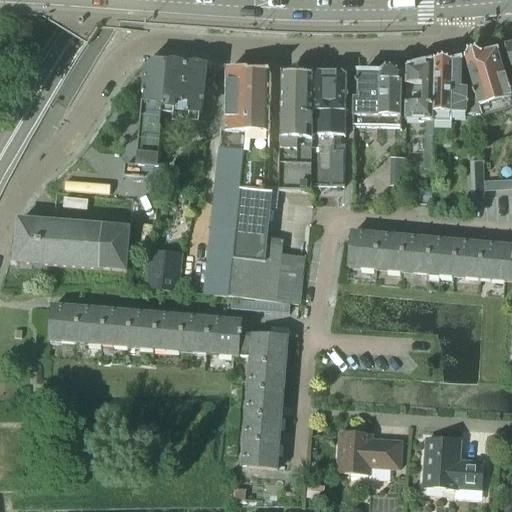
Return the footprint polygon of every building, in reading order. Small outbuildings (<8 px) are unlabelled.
[(466,62),(475,92),(483,118),(483,119),(501,114),(498,107),(511,102),(511,97),(499,52),(485,57),(478,53),(470,55),(466,62)] [(436,63),(434,124),(453,125),(453,117),(483,118),(475,92),(463,91),(463,66),(462,62),(452,65),(445,60),(436,63)] [(426,136),(425,136),(424,172),(433,172),(434,124),(436,63),(408,69),(406,124),(427,124),(426,136)] [(127,168),(126,178),(150,180),(149,194),(159,195),(162,171),(166,124),(165,124),(170,67),(146,65),(143,97),(146,98),(140,169),(127,168)] [(170,67),(165,124),(166,124),(184,126),(189,69),(170,67)] [(189,69),(184,126),(201,127),(203,105),(205,105),(208,71),(189,69)] [(355,101),(354,131),(367,131),(402,132),(404,79),(398,72),(388,71),(382,76),(360,75),(359,101),(355,101)] [(248,75),(228,74),(225,147),(230,151),(228,154),(220,154),(204,297),(229,300),(231,289),(234,262),(242,192),(245,171),(248,75)] [(245,171),(242,192),(269,195),(270,160),(270,137),(272,76),(249,75),(245,171)] [(283,76),(281,153),(280,195),(312,195),(313,190),(315,76),(314,76),(314,77),(283,76)] [(315,76),(313,190),(344,190),(345,149),(340,149),(341,139),(345,139),(347,77),(315,76)] [(484,201),(483,164),(471,164),(472,201),(484,201)] [(392,178),(391,188),(404,188),(404,178),(392,178)] [(511,183),(485,185),(485,192),(511,191),(511,183)] [(242,192),(234,262),(265,265),(273,196),(269,195),(242,192)] [(423,205),(431,206),(432,194),(423,193),(423,205)] [(64,200),(63,210),(87,212),(88,203),(64,200)] [(10,265),(11,265),(126,274),(129,233),(19,225),(18,239),(12,241),(10,265)] [(351,246),(349,270),(376,273),(403,275),(431,278),(458,280),(485,283),(511,285),(511,254),(352,240),(352,242),(352,243),(351,246)] [(152,262),(149,292),(177,295),(180,265),(156,262),(152,262)] [(252,291),(231,289),(229,300),(251,302),(252,291)] [(53,314),(50,345),(77,347),(104,349),(131,352),(158,354),(185,356),(212,358),(239,360),(244,360),(251,361),(256,361),(248,470),(272,472),(278,473),(278,472),(280,446),(282,420),(285,393),(287,367),(289,341),(289,340),(258,338),(246,337),(246,334),(247,324),(242,324),(242,328),(53,314)] [(340,436),(338,476),(370,478),(370,471),(400,473),(402,445),(379,444),(379,446),(372,446),(372,438),(340,436)] [(483,492),(484,466),(459,465),(460,444),(427,442),(424,491),(457,493),(457,490),(483,492)] [(309,489),(308,501),(320,502),(320,490),(309,489)] [(246,492),(235,491),(234,501),(245,502),(246,492)]
